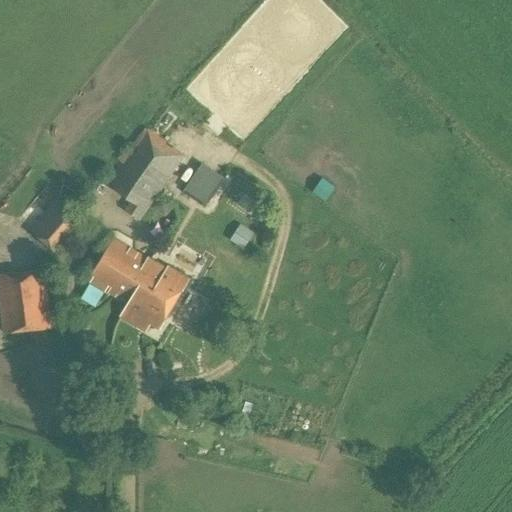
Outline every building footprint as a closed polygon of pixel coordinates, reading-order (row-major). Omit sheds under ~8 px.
[(159,193),(160,192),(184,156),(147,128),(120,165),(159,193)] [(204,202),(221,176),(202,162),(184,189),(204,202)] [(175,202),(160,192),(159,193),(120,165),(108,183),(132,200),(124,210),(141,221),(151,205),(166,216),(175,202)] [(58,255),(87,223),(58,197),(29,229),(58,255)] [(232,239),(245,247),(254,231),(241,224),(232,239)] [(136,276),(149,259),(112,238),(88,281),(126,304),(135,290),(137,292),(143,284),(140,282),(142,280),(136,276)] [(135,290),(126,304),(124,307),(160,329),(188,278),(169,267),(167,269),(149,259),(136,276),(142,280),(140,282),(143,284),(137,292),(135,290)] [(0,311),(3,333),(51,328),(44,268),(0,273),(0,311)]
